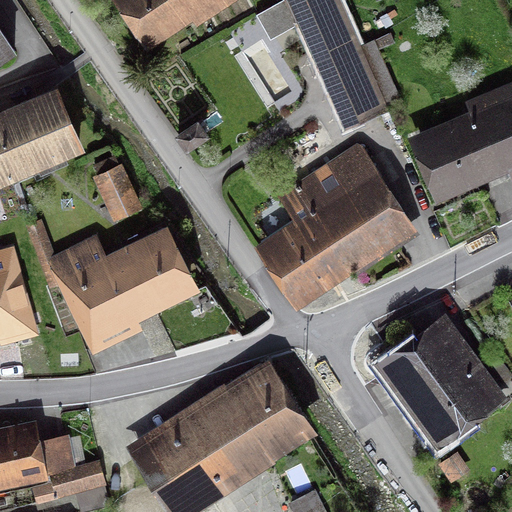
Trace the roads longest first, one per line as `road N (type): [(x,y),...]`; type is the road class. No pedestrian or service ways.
road 1 (residential): [(297,332),(64,0)]
road 2 (residential): [(0,394),(132,382),(297,332)]
road 3 (residential): [(430,511),(362,417),(318,324)]
road 4 (residential): [(511,235),(318,324)]
